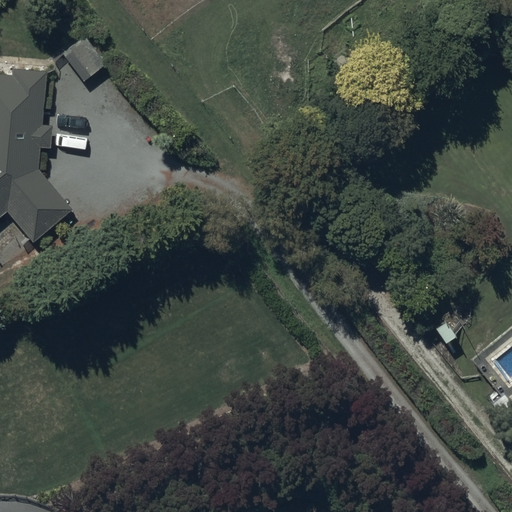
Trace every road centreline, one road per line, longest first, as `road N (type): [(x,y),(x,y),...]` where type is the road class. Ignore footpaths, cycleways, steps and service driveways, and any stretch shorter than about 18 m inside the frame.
road 1 (track): [(422,511),(375,455),(338,432),(290,426),(234,442),(94,511)]
road 2 (track): [(242,201),(199,201),(0,300)]
